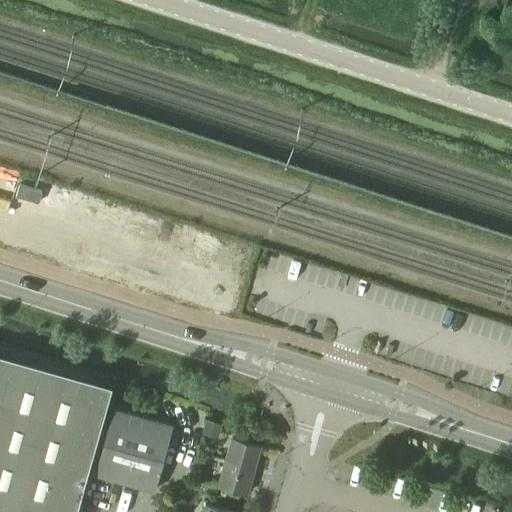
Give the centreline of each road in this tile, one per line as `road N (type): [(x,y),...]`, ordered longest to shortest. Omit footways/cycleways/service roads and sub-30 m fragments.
road 1 (tertiary): [(511,113),(160,0)]
road 2 (secondary): [(329,379),(0,278)]
road 3 (secondary): [(511,446),(329,379)]
